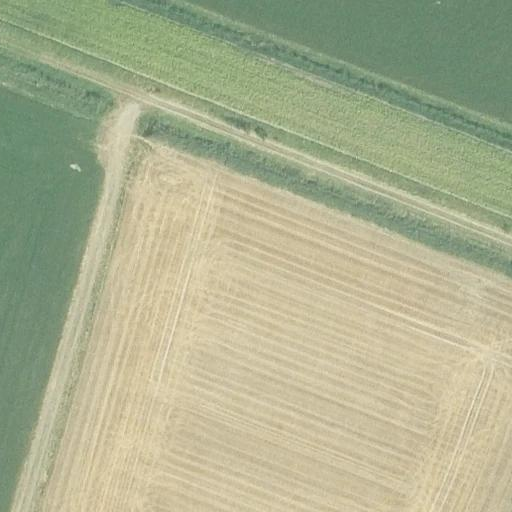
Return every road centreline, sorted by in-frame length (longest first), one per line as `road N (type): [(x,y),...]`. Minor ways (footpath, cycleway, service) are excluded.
road 1 (track): [(0,41),(511,243)]
road 2 (track): [(157,101),(132,112),(121,139),(22,511)]
